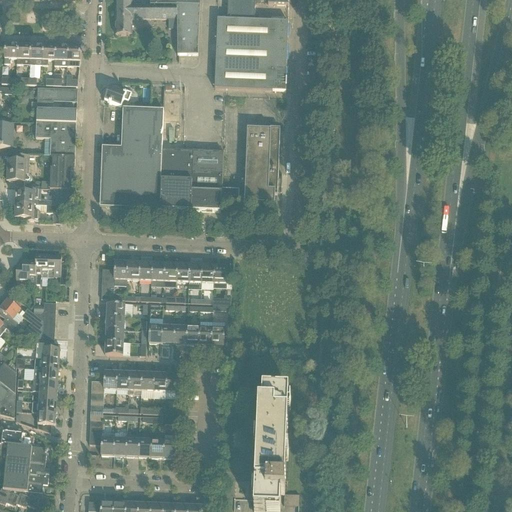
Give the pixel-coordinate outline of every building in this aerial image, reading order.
[(131,21),(146,21),(145,7),(134,7),(134,4),(132,4),(131,0),(115,0),(115,21),(131,21)] [(228,0),(227,21),(254,23),(255,0),(268,0),(268,6),(288,7),(288,0),(289,0),(228,0)] [(151,7),(145,7),(146,21),(169,21),(177,21),(177,6),(151,5),(151,7)] [(200,7),(177,6),(177,31),(177,56),(198,57),(200,7)] [(132,36),(131,21),(115,21),(115,36),(132,36)] [(177,21),(169,21),(169,31),(177,31),(177,21)] [(254,23),(227,21),(217,21),(215,91),(286,94),(288,24),(254,23)] [(5,56),(4,66),(10,66),(11,61),(16,61),(17,61),(18,46),(5,46),(5,56)] [(17,61),(17,67),(23,67),(23,61),(29,61),(30,61),(30,47),(18,46),(17,61)] [(30,61),(29,67),(35,67),(35,62),(40,62),(42,62),(43,47),(30,47),(30,61)] [(54,68),(55,48),(43,47),(42,67),(48,68),(48,62),(54,62),(54,68)] [(55,62),(54,68),(60,68),(67,68),(67,63),(68,48),(55,48),(55,62)] [(67,63),(67,68),(73,69),(73,63),(80,63),(80,48),(68,48),(67,63)] [(66,82),(66,89),(77,89),(78,82),(72,82),(72,77),(66,77),(66,82)] [(112,105),(121,109),(124,101),(128,103),(131,94),(119,90),(118,92),(109,89),(104,102),(109,104),(109,105),(111,106),(112,105)] [(38,91),(37,112),(48,113),(48,111),(48,104),(77,105),(77,104),(78,92),(38,91)] [(107,209),(160,211),(162,151),(163,136),(161,136),(163,129),(164,111),(123,109),(121,149),(104,149),(104,159),(107,159),(107,165),(101,171),(100,192),(102,192),(102,204),(107,209)] [(37,112),(36,123),(76,125),(77,114),(77,112),(48,111),(48,113),(37,112)] [(43,158),(52,158),(75,159),(76,125),(36,123),(35,140),(44,141),(43,158)] [(0,149),(3,149),(10,150),(11,127),(0,126),(0,149)] [(282,188),(282,176),(278,176),(280,130),(270,129),(270,131),(247,130),(244,205),(275,206),(275,196),(277,196),(277,193),(281,193),(282,188)] [(160,211),(191,212),(193,152),(162,151),(160,211)] [(193,152),(191,212),(221,214),(221,204),(222,190),(223,154),(193,152)] [(7,183),(24,184),(29,184),(30,184),(31,183),(32,183),(32,182),(33,181),(33,180),(32,179),(32,178),(32,177),(31,177),(30,176),(29,176),(28,176),(28,157),(13,156),(13,163),(8,163),(7,183)] [(50,191),(54,191),(70,192),(71,171),(69,170),(70,167),(75,168),(75,159),(52,158),(52,159),(54,159),(53,170),(51,170),(50,191)] [(239,190),(222,190),(221,204),(239,204),(239,190)] [(54,193),(53,208),(62,208),(73,209),(74,192),(70,192),(54,191),(54,193)] [(16,201),(16,207),(34,207),(34,202),(40,202),(40,193),(30,193),(30,195),(16,194),(16,195),(16,199),(15,201),(16,201)] [(34,207),(16,207),(15,220),(29,221),(29,223),(39,224),(39,215),(33,214),(34,207)] [(61,215),(53,214),(53,216),(53,226),(61,227),(62,215),(61,215)] [(35,278),(36,259),(36,265),(23,264),(23,271),(16,271),(16,284),(28,284),(28,287),(35,288),(35,287),(35,278)] [(49,259),(36,259),(35,278),(35,287),(42,287),(42,280),(48,281),(49,259)] [(49,259),(48,281),(55,281),(55,279),(60,279),(60,287),(67,288),(68,267),(61,266),(62,260),(49,259)] [(115,264),(114,272),(114,278),(114,282),(127,283),(127,264),(127,265),(115,265),(115,264)] [(128,265),(127,264),(127,283),(139,283),(140,265),(140,266),(128,265)] [(140,265),(139,283),(152,284),(153,265),(152,265),(152,266),(140,266),(140,265)] [(153,265),(152,284),(164,284),(165,266),(164,266),(164,267),(153,266),(153,265)] [(165,266),(164,284),(176,285),(177,266),(177,267),(165,267),(165,266)] [(177,266),(176,285),(189,285),(189,267),(189,268),(177,267),(177,266)] [(189,267),(189,285),(188,291),(201,291),(202,267),(201,267),(201,268),(190,268),(190,267),(189,267)] [(201,291),(213,292),(214,286),(214,268),(214,269),(202,268),(202,267),(201,291)] [(215,268),(214,268),(214,286),(226,286),(226,291),(232,291),(232,279),(227,278),(227,268),(226,268),(226,269),(215,269),(215,268)] [(213,301),(213,308),(215,309),(226,309),(226,301),(213,301)] [(8,302),(0,311),(0,317),(5,321),(14,328),(16,329),(17,327),(18,326),(23,320),(22,319),(18,316),(21,312),(15,308),(8,302)] [(106,319),(124,320),(124,307),(107,307),(107,319),(106,319)] [(17,327),(16,329),(22,334),(22,335),(27,338),(41,341),(43,335),(43,324),(27,311),(24,316),(33,322),(30,325),(24,333),(17,327)] [(106,331),(106,332),(123,333),(124,320),(106,319),(106,320),(107,320),(107,331),(106,331)] [(0,323),(0,338),(1,337),(6,330),(17,339),(22,334),(16,329),(14,328),(5,321),(2,325),(0,323)] [(187,329),(186,347),(186,346),(198,347),(198,348),(199,330),(199,327),(187,326),(187,329)] [(161,346),(162,329),(149,328),(149,346),(149,345),(161,345),(161,346)] [(173,347),(174,347),(174,329),(162,329),(161,346),(162,346),(162,345),(174,346),(173,347)] [(186,347),(187,329),(174,329),(174,347),(174,346),(186,346),(186,347)] [(199,330),(198,348),(199,348),(199,347),(211,347),(211,348),(212,330),(199,330)] [(212,330),(211,348),(211,347),(223,347),(223,348),(224,348),(224,331),(212,330)] [(105,344),(123,345),(123,333),(106,332),(106,344),(105,344)] [(0,361),(3,365),(4,364),(10,369),(13,365),(2,357),(0,355),(0,340),(1,340),(0,339),(0,361)] [(123,345),(105,344),(105,345),(106,345),(105,356),(105,357),(122,358),(123,345)] [(43,351),(42,362),(59,363),(60,352),(59,352),(60,347),(54,347),(44,347),(44,351),(43,351)] [(35,361),(35,372),(59,374),(59,363),(42,362),(35,361)] [(4,364),(0,368),(0,383),(0,384),(15,396),(16,374),(4,364)] [(24,371),(24,382),(34,383),(58,384),(59,374),(35,372),(24,371)] [(104,384),(104,390),(104,391),(116,392),(117,374),(117,375),(105,374),(104,384)] [(118,374),(117,374),(116,392),(116,397),(129,398),(130,375),(129,375),(118,375),(118,374)] [(130,375),(129,398),(141,398),(141,393),(142,375),(142,376),(130,375)] [(142,375),(141,393),(154,393),(154,376),(154,377),(142,376),(142,375)] [(155,376),(154,376),(154,393),(166,394),(167,376),(166,376),(166,377),(155,376)] [(166,394),(166,401),(178,402),(178,394),(179,394),(179,377),(167,377),(167,376),(166,394)] [(0,384),(0,383),(0,405),(14,417),(15,396),(0,384)] [(34,383),(33,393),(40,394),(57,395),(58,384),(34,383)] [(40,394),(39,405),(56,406),(57,395),(40,394)] [(280,511),(281,497),(284,497),(284,496),(285,496),(289,395),(259,394),(256,473),(255,502),(254,511),(280,511)] [(33,404),(32,415),(38,415),(56,417),(56,406),(39,405),(33,404)] [(0,416),(14,421),(14,417),(0,405),(0,416)] [(165,411),(165,420),(168,420),(168,419),(178,419),(178,412),(165,411)] [(38,415),(37,431),(51,436),(52,428),(55,428),(56,417),(38,415)] [(2,433),(1,446),(4,447),(4,446),(8,447),(31,449),(31,441),(26,440),(26,436),(2,433)] [(115,437),(114,458),(114,457),(126,458),(126,459),(127,441),(122,441),(123,436),(122,436),(115,435),(115,437)] [(102,448),(101,458),(102,458),(102,457),(113,457),(113,458),(114,458),(115,437),(109,436),(109,441),(102,441),(102,442),(102,448)] [(138,459),(139,459),(139,442),(127,441),(126,459),(127,459),(127,458),(138,458),(138,459)] [(151,460),(152,442),(139,442),(139,459),(139,458),(151,459),(151,460)] [(163,460),(164,443),(152,442),(151,460),(151,459),(163,459),(163,460)] [(164,443),(163,460),(164,460),(164,459),(175,460),(175,461),(176,461),(177,443),(164,443)] [(0,505),(6,508),(6,506),(16,509),(17,507),(26,510),(27,508),(36,511),(37,509),(42,511),(43,511),(44,511),(45,511),(46,510),(47,509),(48,509),(48,508),(49,507),(49,506),(49,505),(49,504),(49,503),(48,502),(48,501),(47,500),(46,500),(42,498),(43,488),(48,488),(49,472),(45,472),(47,451),(31,449),(8,447),(3,491),(1,491),(1,493),(0,493),(0,505)]
